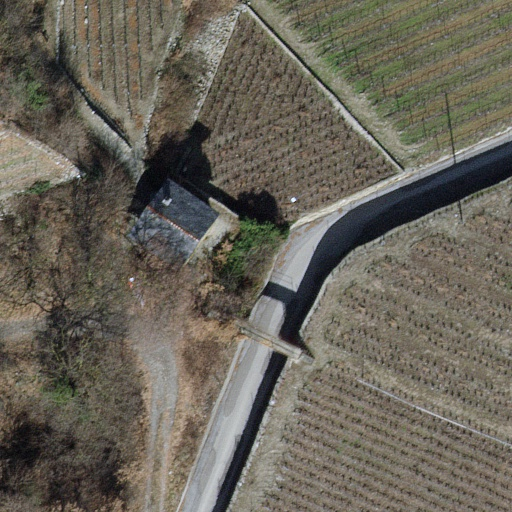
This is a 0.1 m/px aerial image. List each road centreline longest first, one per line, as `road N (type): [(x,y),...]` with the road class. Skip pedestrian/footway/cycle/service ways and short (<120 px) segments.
road 1 (unclassified): [(511,148),(350,219),(318,245),(199,511)]
road 2 (track): [(0,338),(103,324),(158,342),(165,381),(149,511)]
